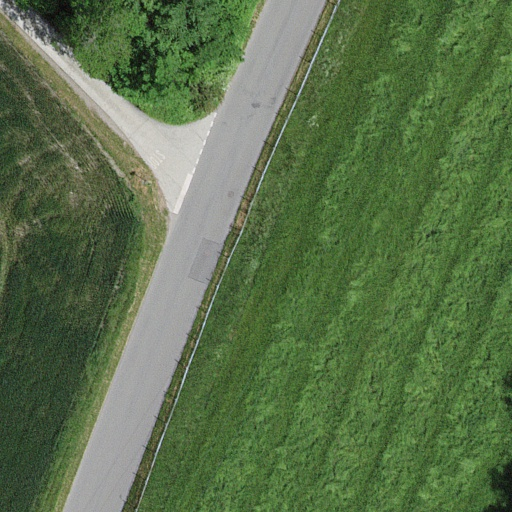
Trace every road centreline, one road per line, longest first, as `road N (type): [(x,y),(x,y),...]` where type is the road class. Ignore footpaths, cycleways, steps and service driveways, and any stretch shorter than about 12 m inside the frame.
road 1 (tertiary): [(95,511),(215,193)]
road 2 (unclassified): [(5,0),(215,193)]
road 3 (tertiary): [(215,193),(305,0)]
